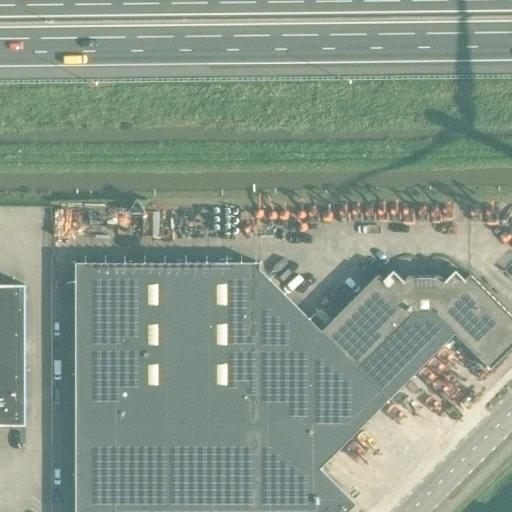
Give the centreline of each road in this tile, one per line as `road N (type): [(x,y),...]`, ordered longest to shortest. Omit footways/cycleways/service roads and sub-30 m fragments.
road 1 (motorway): [(0,53),(511,47)]
road 2 (tertiary): [(511,413),(409,511)]
